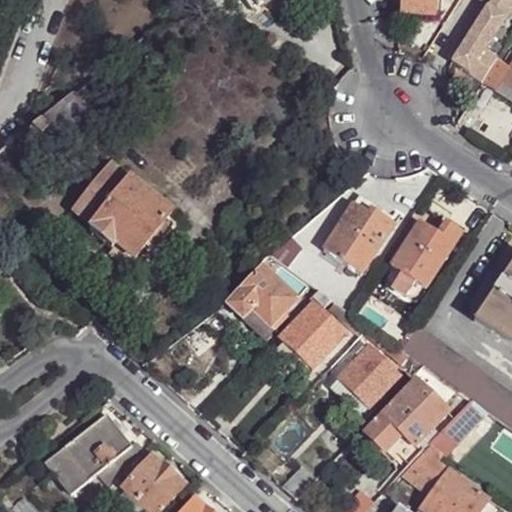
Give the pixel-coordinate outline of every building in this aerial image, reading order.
[(251,0),(259,8),(268,0),(251,0)] [(400,0),(400,17),(434,17),(435,0),(400,0)] [(511,0),(491,0),(493,1),(511,12),(511,10),(511,0)] [(493,1),(487,9),(506,21),(511,12),(493,1)] [(496,62),(497,61),(485,53),(506,21),(487,9),(451,66),(482,85),(496,62)] [(505,67),(496,62),(482,85),(497,94),(502,85),(511,91),(511,66),(510,70),(505,67)] [(511,91),(502,85),(497,94),(511,103),(511,91)] [(72,98),(44,120),(52,126),(70,140),(77,146),(99,119),(72,98)] [(44,120),(34,128),(40,132),(44,136),(45,134),(52,126),(44,120)] [(63,148),(70,140),(52,126),(45,134),(63,148)] [(34,128),(16,141),(26,148),(40,132),(34,128)] [(146,248),(167,222),(171,217),(112,170),(74,216),(92,231),(89,235),(109,250),(112,246),(132,261),(133,262),(146,248)] [(355,202),(371,212),(386,222),(390,217),(358,198),(355,202)] [(368,217),(371,212),(355,202),(352,207),(368,217)] [(386,222),(371,212),(368,217),(352,207),(323,253),(360,278),(393,227),(386,222)] [(390,217),(386,222),(393,227),(396,221),(390,217)] [(174,228),(167,222),(146,248),(150,251),(163,249),(174,236),(172,234),(174,231),(174,228)] [(390,268),(418,287),(425,291),(461,234),(444,223),(441,229),(437,235),(426,228),(418,223),(390,268)] [(122,273),(132,261),(112,246),(109,250),(98,264),(106,269),(110,264),(122,273)] [(288,246),(274,265),(286,273),(300,255),(288,246)] [(511,263),(473,323),(511,348),(511,263)] [(407,305),(418,287),(390,268),(378,286),(407,305)] [(308,288),(288,274),(278,285),(263,270),(228,307),(244,322),(252,313),(271,331),(284,317),(302,298),(300,296),(308,288)] [(318,296),(308,288),(300,296),(302,298),(310,304),(312,302),(318,296)] [(332,305),(318,296),(312,302),(323,313),(332,305)] [(280,341),(283,345),(309,369),(313,373),(347,338),(313,307),(280,341)] [(347,316),(334,307),(328,313),(357,340),(361,336),(367,329),(347,316)] [(262,340),(271,331),(252,313),(244,322),(262,340)] [(287,319),(284,317),(271,331),(262,340),(267,344),(272,339),(270,337),(287,319)] [(511,395),(417,328),(401,353),(408,359),(422,369),(442,383),(460,395),(471,403),(511,431),(511,395)] [(385,342),(367,329),(361,336),(380,349),(385,342)] [(401,353),(385,342),(380,349),(402,365),(408,359),(401,353)] [(309,369),(283,345),(274,354),(300,378),(309,369)] [(369,349),(338,381),(368,410),(400,379),(369,349)] [(368,410),(338,381),(329,389),(359,420),(368,410)] [(415,385),(364,436),(392,464),(399,479),(421,456),(413,449),(432,430),(447,415),(415,385)] [(461,419),(458,417),(454,421),(441,435),(451,446),(469,427),(461,419)] [(97,478),(130,450),(105,418),(45,466),(71,498),(97,478)] [(413,449),(421,456),(429,447),(439,437),(432,430),(413,449)] [(439,437),(429,447),(433,450),(441,456),(451,446),(441,435),(439,437)] [(97,478),(109,490),(139,458),(130,450),(97,478)] [(441,456),(433,450),(403,481),(427,498),(417,511),(419,511),(481,511),(488,503),(438,467),(446,459),(441,456)] [(109,490),(102,497),(110,504),(121,491),(152,457),(145,452),(139,458),(109,490)] [(152,457),(121,491),(144,511),(163,511),(186,487),(152,457)] [(295,502),(314,482),(301,469),(281,490),(295,502)] [(144,511),(121,491),(110,504),(118,511),(144,511)] [(222,511),(201,493),(193,501),(205,511),(222,511)] [(366,511),(373,506),(362,496),(346,511),(366,511)] [(389,511),(393,507),(381,498),(373,506),(366,511),(389,511)] [(205,511),(193,501),(183,511),(205,511)] [(13,511),(32,511),(22,502),(13,511)] [(499,511),(500,511),(488,503),(481,511),(499,511)]
